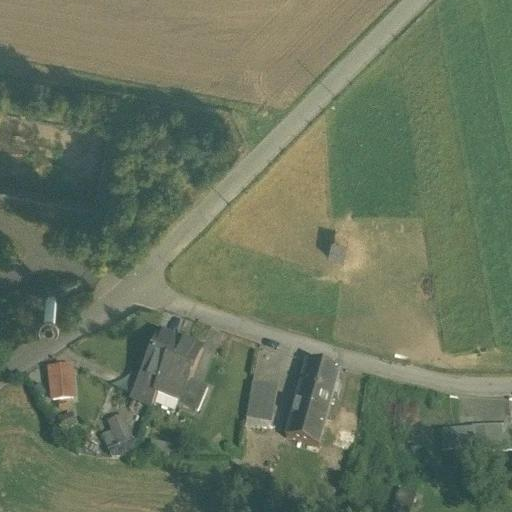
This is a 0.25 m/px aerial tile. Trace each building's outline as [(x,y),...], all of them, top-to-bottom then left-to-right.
[(347,243),(330,239),(326,258),(343,261),(347,243)] [(46,295),(45,297),(46,299),(47,301),(49,302),(51,303),(53,302),(55,301),(56,299),(57,297),(56,295),(55,293),(53,292),(51,292),(49,292),(47,293),(46,295)] [(177,344),(160,338),(134,403),(150,410),(156,396),(177,344)] [(177,344),(156,396),(180,406),(190,383),(191,380),(201,355),(177,344)] [(341,373),(308,364),(287,440),(319,449),(341,373)] [(70,372),(50,373),(53,403),(73,401),(70,372)] [(207,391),(190,383),(180,406),(197,414),(207,391)] [(278,392),(254,388),(247,422),(271,426),(278,392)] [(113,459),(135,450),(123,420),(108,425),(113,437),(105,440),(113,459)] [(472,453),(511,450),(511,433),(511,426),(470,429),(472,453)]
